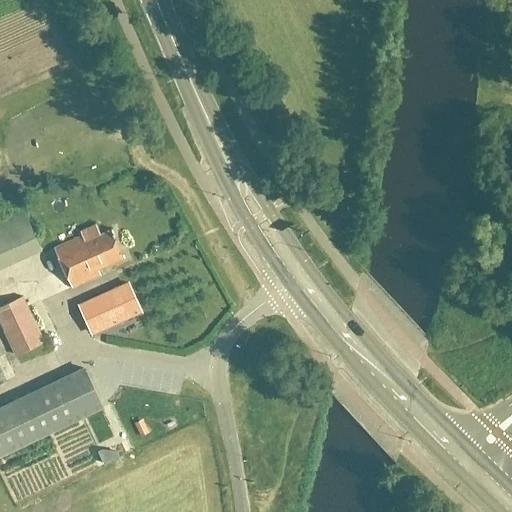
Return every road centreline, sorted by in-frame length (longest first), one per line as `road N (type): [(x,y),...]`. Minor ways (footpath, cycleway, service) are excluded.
road 1 (residential): [(291,286),(235,327),(219,356),(217,385),(242,511)]
road 2 (primary): [(291,286),(437,448)]
road 3 (primary): [(470,415),(417,375),(317,265)]
road 4 (track): [(144,160),(180,188),(252,314)]
road 5 (primary): [(230,162),(156,0)]
road 6 (primary): [(230,162),(230,186),(291,286)]
road 7 (primary): [(317,265),(250,174),(230,162)]
